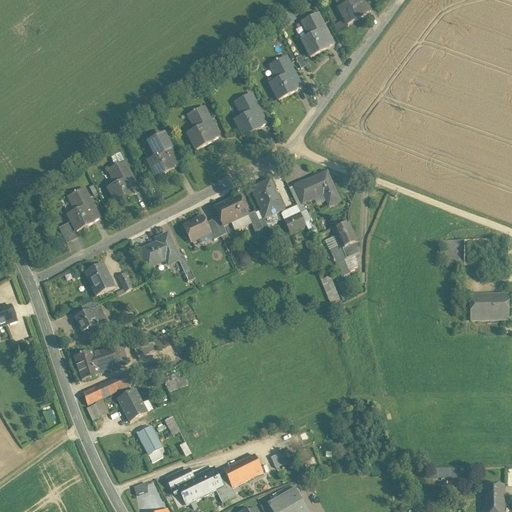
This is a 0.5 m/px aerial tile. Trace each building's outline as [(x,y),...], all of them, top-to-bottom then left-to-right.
[(363,0),(343,0),(346,5),(339,9),(347,26),(365,17),(365,16),(359,4),(365,1),(363,0)] [(370,13),(365,1),(359,4),(365,16),(370,13)] [(318,15),(302,24),(309,38),(302,42),(310,59),(328,49),(327,48),(333,45),(318,15)] [(306,67),(301,57),(296,60),(301,70),(306,67)] [(286,58),(270,67),(277,81),(270,85),(278,102),(296,93),(296,91),(295,91),(290,80),(295,77),(286,58)] [(301,88),(295,77),(290,80),(295,91),(296,91),(301,88)] [(251,95),(235,103),(242,118),(235,122),(243,139),(261,129),(261,128),(260,128),(255,117),(260,114),(251,95)] [(204,108),(188,117),(195,131),(188,135),(196,152),(214,142),(213,141),(207,130),(213,127),(204,108)] [(266,125),(260,114),(255,117),(260,128),(261,128),(266,125)] [(219,138),(213,127),(207,130),(213,141),(219,138)] [(164,136),(148,144),(155,158),(148,162),(157,179),(174,170),(174,169),(168,157),(174,154),(164,136)] [(180,166),(174,154),(168,157),(174,169),(180,166)] [(120,155),(111,159),(113,162),(112,162),(114,165),(114,164),(116,167),(108,171),(115,185),(108,189),(117,206),(134,197),(134,196),(128,185),(134,182),(124,163),(120,155)] [(327,173),(305,183),(310,192),(299,197),(303,205),(324,196),(329,208),(340,203),(327,173)] [(284,211),(270,181),(262,185),(262,186),(251,191),(265,220),(284,211)] [(140,193),(134,182),(128,185),(134,196),(140,193)] [(305,182),(294,187),(299,197),(310,192),(305,183),(305,182)] [(294,187),(289,190),(300,214),(306,212),(303,205),(299,197),(294,187)] [(84,190),(68,198),(76,213),(68,217),(77,234),(95,224),(94,223),(88,212),(94,209),(84,190)] [(240,198),(215,210),(219,218),(223,228),(247,217),(248,216),(240,198)] [(100,220),(94,209),(88,212),(94,223),(100,220)] [(255,213),(248,216),(247,217),(255,233),(262,229),(255,213)] [(300,214),(284,222),(290,234),(306,226),(300,214)] [(201,218),(196,221),(195,223),(184,228),(191,243),(210,234),(206,224),(203,219),(201,218)] [(223,228),(219,218),(213,221),(221,238),(227,235),(223,228)] [(221,238),(213,221),(206,224),(210,234),(214,242),(221,238)] [(357,244),(349,224),(334,231),(340,246),(342,250),(346,259),(359,254),(355,244),(357,244)] [(158,245),(140,253),(148,270),(168,261),(170,265),(177,262),(178,261),(167,237),(156,242),(158,245)] [(508,242),(453,242),(454,243),(454,261),(454,267),(464,267),(464,266),(508,266),(508,242)] [(454,243),(443,243),(443,261),(454,261),(454,243)] [(340,246),(329,250),(334,261),(333,261),(334,262),(335,262),(341,277),(350,274),(344,260),(346,259),(342,250),(340,246)] [(178,261),(177,262),(183,274),(190,271),(184,259),(178,261)] [(102,266),(85,274),(96,298),(113,289),(102,266)] [(125,275),(117,279),(125,294),(132,290),(125,275)] [(330,277),(321,281),(330,303),(339,300),(330,277)] [(344,281),(338,284),(345,301),(351,299),(344,281)] [(508,297),(470,297),(470,322),(508,322),(508,297)] [(90,305),(81,309),(84,315),(90,312),(91,312),(95,310),(93,305),(90,305)] [(11,307),(0,310),(0,329),(17,323),(11,307)] [(95,310),(91,312),(90,312),(84,315),(76,319),(83,334),(97,328),(98,330),(108,326),(100,308),(95,310)] [(144,347),(134,351),(138,359),(175,344),(171,334),(160,338),(161,340),(144,347)] [(140,338),(131,342),(134,351),(144,347),(140,338)] [(122,345),(115,348),(120,363),(127,361),(122,345)] [(115,348),(93,356),(92,353),(74,359),(82,382),(100,376),(99,374),(121,366),(120,363),(115,348)] [(126,375),(83,395),(89,407),(131,387),(126,375)] [(177,375),(164,380),(166,386),(174,383),(179,381),(177,375)] [(179,381),(174,383),(177,391),(188,386),(185,379),(179,381)] [(174,383),(166,386),(169,394),(177,391),(174,383)] [(135,392),(118,401),(130,423),(147,414),(135,392)] [(95,405),(88,409),(94,422),(102,419),(95,405)] [(172,419),(165,423),(173,437),(180,433),(172,419)] [(152,429),(138,436),(148,456),(162,449),(152,429)] [(181,446),(186,457),(191,455),(186,444),(181,446)] [(293,450),(273,458),(276,466),(296,457),(293,450)] [(255,457),(224,472),(225,476),(232,490),(263,475),(255,457)] [(193,480),(178,488),(186,506),(215,492),(222,489),(222,488),(218,479),(213,470),(193,480)] [(457,470),(441,470),(441,478),(457,478),(457,470)] [(178,488),(193,480),(189,471),(167,481),(174,496),(180,493),(178,488)] [(232,490),(225,476),(218,479),(222,488),(222,489),(228,502),(236,498),(232,490)] [(146,483),(134,487),(137,495),(149,491),(146,483)] [(503,511),(503,487),(483,487),(483,511),(503,511)] [(228,502),(222,489),(215,492),(222,505),(228,502)] [(307,511),(295,491),(268,506),(271,511),(307,511)]
